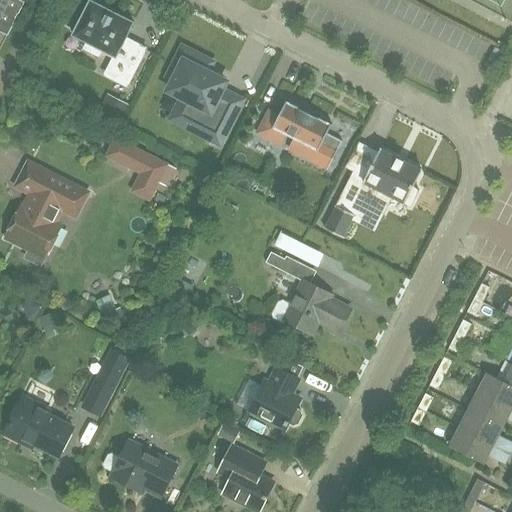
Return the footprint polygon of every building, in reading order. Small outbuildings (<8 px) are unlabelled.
[(13,23),(17,14),(18,14),(24,3),(18,0),(2,0),(0,5),(0,31),(7,36),(13,24),(13,23)] [(125,39),(134,23),(90,1),(73,35),(86,42),(83,50),(99,58),(103,51),(125,62),(116,78),(129,84),(147,50),(125,39)] [(199,68),(204,59),(183,48),(168,76),(174,79),(169,91),(183,98),(181,102),(194,108),(185,126),(220,143),(231,120),(211,110),(225,82),(199,68)] [(117,127),(128,106),(107,96),(97,116),(117,127)] [(267,114),(256,134),(268,140),(274,129),(295,140),(290,151),(313,162),(327,169),(326,170),(327,171),(342,141),(327,134),(332,124),(286,101),(277,119),(267,114)] [(105,156),(160,182),(168,164),(114,138),(105,156)] [(366,176),(356,171),(326,229),(343,238),(361,204),(383,215),(392,197),(410,206),(419,190),(413,187),(422,170),(380,149),(366,176)] [(60,226),(54,223),(62,209),(75,216),(88,193),(28,163),(16,186),(33,195),(26,209),(22,207),(7,238),(28,248),(23,257),(40,266),(60,226)] [(248,193),(254,180),(243,175),(236,187),(248,193)] [(294,263),(271,252),(266,263),(288,274),(294,263)] [(188,293),(192,286),(180,280),(177,287),(188,293)] [(319,320),(340,331),(351,310),(330,299),(332,295),(302,280),(291,301),(282,296),(276,298),(270,310),(272,315),(283,321),(283,320),(312,334),(319,320)] [(481,284),(474,298),(482,302),(489,288),(481,284)] [(115,310),(109,295),(96,300),(105,323),(123,315),(120,308),(115,310)] [(482,302),(474,298),(467,312),(475,316),(482,302)] [(198,319),(185,306),(172,318),(185,331),(198,319)] [(57,310),(39,316),(47,338),(65,332),(57,310)] [(456,334),(463,338),(470,324),(463,320),(456,334)] [(456,352),(463,338),(456,334),(448,348),(456,352)] [(128,359),(112,351),(84,407),(100,415),(128,359)] [(444,358),(436,371),(444,375),(451,362),(444,358)] [(511,365),(504,382),(503,383),(511,386),(511,365)] [(249,380),(237,404),(249,410),(286,429),(288,423),(293,426),(298,424),(303,416),(301,411),(296,408),(301,399),(291,395),(299,379),(277,368),(269,383),(264,381),(262,386),(249,380)] [(444,375),(436,371),(429,385),(437,389),(444,375)] [(511,386),(503,383),(504,382),(486,373),(477,392),(511,409),(511,386)] [(511,409),(477,392),(467,410),(502,428),(507,418),(511,420),(511,409)] [(425,394),(418,408),(426,412),(433,398),(425,394)] [(58,456),(73,428),(48,415),(49,411),(23,398),(5,434),(23,443),(25,439),(58,456)] [(426,412),(418,408),(411,422),(419,426),(426,412)] [(502,428),(467,410),(458,428),(507,454),(511,446),(497,438),(502,428)] [(85,441),(97,444),(102,424),(91,421),(85,441)] [(507,454),(458,428),(448,447),(483,465),(488,454),(503,462),(507,454)] [(161,497),(177,466),(129,441),(120,457),(111,452),(107,454),(103,464),(104,467),(113,472),(111,477),(142,493),(145,488),(161,497)] [(266,463),(232,446),(220,472),(231,478),(224,493),(259,511),(274,483),(260,476),(266,463)] [(476,498),(484,483),(477,479),(469,494),(476,498)] [(486,487),(483,496),(505,506),(509,497),(486,487)] [(468,511),(472,507),(464,503),(459,511),(468,511)]
